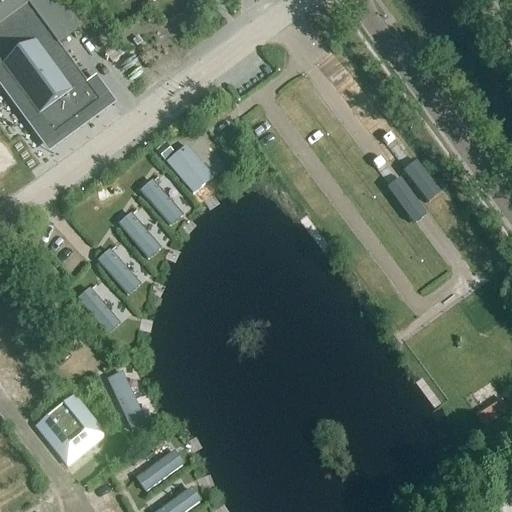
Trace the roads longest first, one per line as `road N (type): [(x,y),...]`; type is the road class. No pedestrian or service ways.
road 1 (secondary): [(511,207),(358,0)]
road 2 (track): [(0,397),(71,507),(65,511)]
